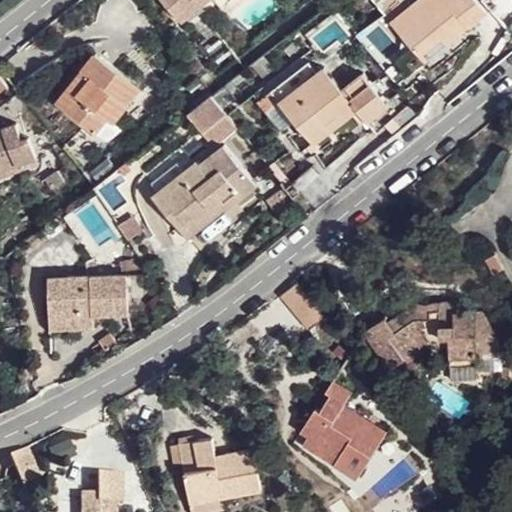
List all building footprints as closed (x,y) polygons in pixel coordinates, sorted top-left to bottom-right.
[(168,0),(187,23),(215,0),(168,0)] [(398,23),(418,49),(462,16),(469,25),(479,18),(488,10),(480,0),(415,0),(409,5),(414,11),(398,23)] [(334,4),(295,36),(300,42),(339,10),(334,4)] [(414,11),(409,5),(393,17),(398,23),(414,11)] [(469,25),(462,16),(418,49),(425,59),(469,25)] [(83,77),(63,102),(103,135),(116,119),(123,124),(139,104),(130,97),(142,82),(104,53),(83,77)] [(286,100),(313,136),(357,102),(363,110),(368,117),(373,123),(394,106),(369,73),(348,89),(331,66),(324,72),(315,60),(278,88),(286,100)] [(0,73),(0,97),(0,98),(12,88),(0,73)] [(152,89),(142,82),(130,97),(139,104),(152,89)] [(233,85),(221,95),(236,115),(248,105),(233,85)] [(278,88),(265,98),(273,110),(286,100),(278,88)] [(211,95),(185,114),(212,149),(237,130),(211,95)] [(357,102),(313,136),(319,143),(363,110),(357,102)] [(432,121),(425,113),(412,125),(418,132),(432,121)] [(132,133),(123,124),(116,119),(103,135),(116,145),(132,133)] [(0,191),(6,187),(9,193),(46,164),(22,133),(0,150),(0,191)] [(155,187),(167,204),(176,197),(189,215),(221,191),(228,202),(243,190),(259,179),(228,138),(202,158),(199,153),(155,187)] [(46,164),(9,193),(15,199),(52,171),(46,164)] [(6,187),(0,191),(0,199),(9,193),(6,187)] [(176,197),(167,204),(189,231),(228,202),(221,191),(189,215),(176,197)] [(58,281),(59,319),(90,317),(90,311),(103,310),(104,320),(120,320),(137,319),(134,277),(58,281)] [(300,279),(282,293),(295,309),(308,326),(325,313),(300,279)] [(90,317),(59,319),(59,330),(104,328),(104,320),(103,310),(90,311),(90,317)] [(395,333),(376,348),(400,379),(413,369),(414,372),(429,360),(427,358),(437,351),(450,350),(451,360),(477,358),(495,357),(488,315),(456,317),(456,311),(442,312),(443,315),(414,317),(416,326),(399,339),(395,333)] [(342,453),(345,384),(334,376),(328,388),(330,390),(322,405),(318,403),(307,421),(321,429),(318,434),(316,438),(342,453)] [(357,392),(345,384),(342,453),(342,464),(366,478),(391,430),(350,405),(357,392)] [(321,429),(307,421),(305,426),(318,434),(321,429)] [(309,444),(342,464),(342,453),(316,438),(313,437),(309,444)] [(185,448),(199,499),(231,490),(234,500),(269,491),(258,451),(235,456),(236,461),(225,464),(224,459),(219,439),(202,443),(185,448)] [(44,466),(37,451),(14,462),(28,492),(50,481),(44,466)] [(235,456),(224,459),(225,464),(236,461),(235,456)] [(117,511),(117,505),(130,504),(129,474),(102,474),(102,493),(86,493),(86,502),(84,502),(84,511),(117,511)] [(231,490),(199,499),(202,509),(234,500),(231,490)]
